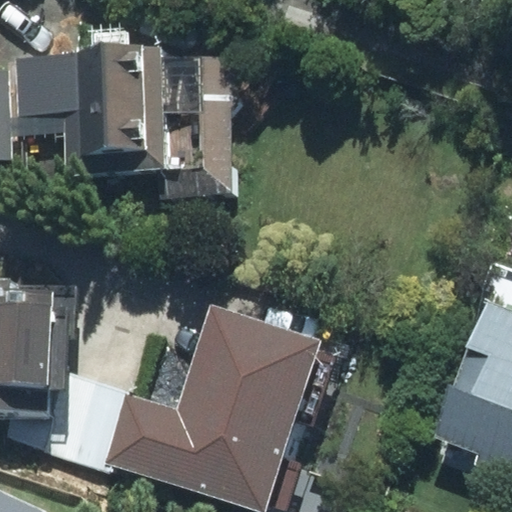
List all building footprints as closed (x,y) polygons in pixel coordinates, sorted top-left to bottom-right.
[(23,67),(23,84),(0,83),(0,179),(24,180),(24,204),(236,207),(238,70),(23,67)] [(0,296),(0,434),(50,435),(53,297),(0,296)] [(511,322),(489,313),(429,458),(511,492),(511,322)] [(123,410),(106,476),(199,511),(274,511),(315,360),(203,330),(178,425),(123,410)] [(127,396),(72,381),(51,462),(106,476),(123,410),(127,396)]
